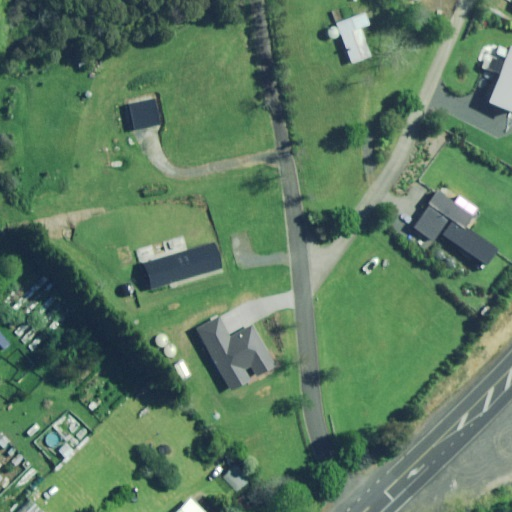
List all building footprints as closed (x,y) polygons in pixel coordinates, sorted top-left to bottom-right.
[(367,26),(363,14),(333,23),(347,65),(369,57),(360,29),(367,26)] [(483,103),(511,115),(511,111),(511,47),(507,45),(483,103)] [(442,219),(427,208),(413,227),(428,238),(442,219)] [(252,484),(246,477),(236,485),(242,492),(252,484)] [(174,511),(202,511),(188,498),(174,511)] [(40,511),(28,500),(16,511),(40,511)]
